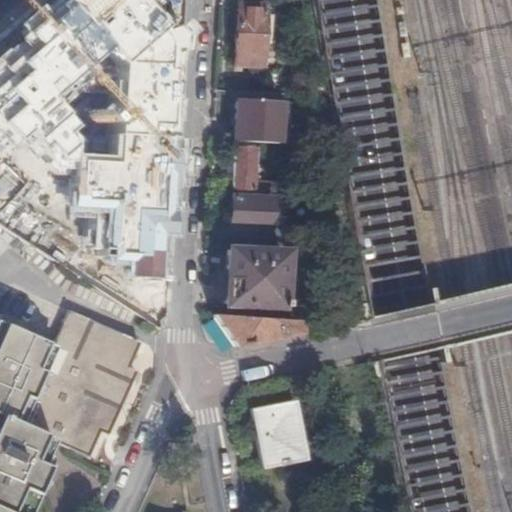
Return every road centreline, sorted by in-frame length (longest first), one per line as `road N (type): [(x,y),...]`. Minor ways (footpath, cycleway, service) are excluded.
road 1 (motorway): [(330,0),(428,511)]
road 2 (residential): [(198,0),(178,334),(197,377)]
road 3 (unknown): [(0,273),(9,262),(62,301),(159,342),(178,334)]
road 4 (residential): [(372,339),(197,377)]
road 5 (residential): [(121,511),(164,417),(197,377)]
road 6 (unclassified): [(511,308),(372,339)]
road 7 (residential): [(197,377),(226,511)]
